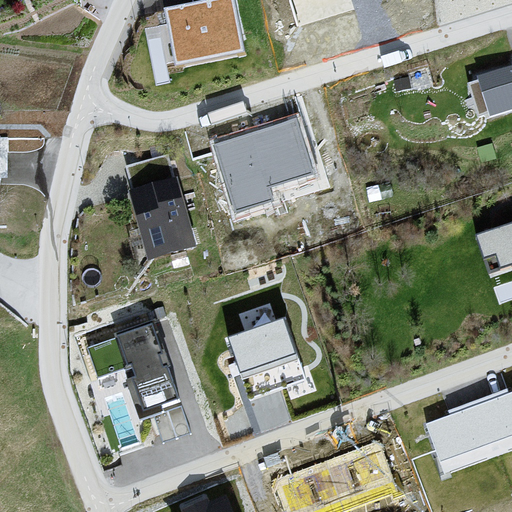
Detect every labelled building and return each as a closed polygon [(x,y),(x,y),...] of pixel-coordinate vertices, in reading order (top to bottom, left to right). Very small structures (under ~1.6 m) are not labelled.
[(242,50),(231,0),(193,0),(194,4),(165,10),(177,63),(242,50)] [(289,0),(297,27),(356,11),(352,0),(289,0)] [(511,68),(478,78),(490,117),(511,110),(511,68)] [(296,121),(216,146),(235,209),(271,198),(266,185),(312,171),(296,121)] [(169,155),(126,167),(151,257),(194,246),(169,155)] [(511,223),(477,235),(490,273),(511,266),(511,223)] [(284,317),(227,337),(250,401),(307,381),(284,317)] [(180,401),(153,322),(115,335),(116,339),(89,348),(99,377),(127,367),(143,414),(180,401)] [(511,447),(511,391),(508,393),(506,389),(449,411),(451,415),(427,424),(446,473),(511,447)] [(338,511),(397,490),(378,441),(355,450),(353,446),(296,467),(298,472),(274,481),(285,511),(338,511)] [(232,511),(226,498),(192,511),(232,511)]
